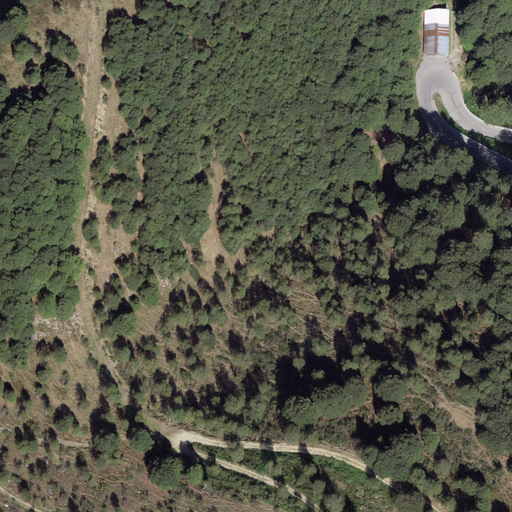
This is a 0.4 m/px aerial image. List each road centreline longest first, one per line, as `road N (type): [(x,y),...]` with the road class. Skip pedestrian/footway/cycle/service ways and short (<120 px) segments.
road 1 (track): [(180,445),(133,419),(82,311),(79,172),(96,15)]
road 2 (track): [(430,511),(338,459),(189,439),(180,445),(190,454),(280,486),(316,511)]
road 3 (tertiary): [(511,168),(449,131),(423,96),(426,81),(441,77),(468,122),(511,135)]
